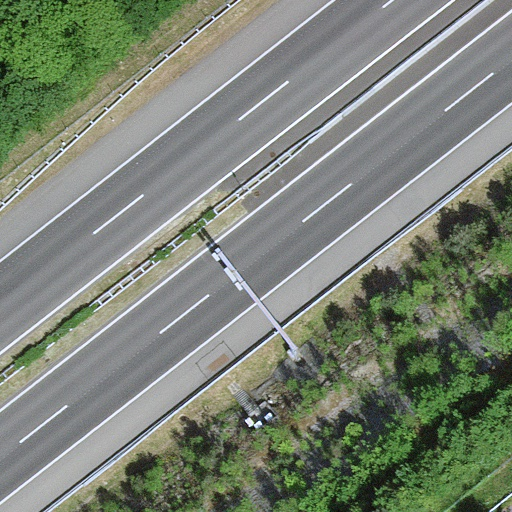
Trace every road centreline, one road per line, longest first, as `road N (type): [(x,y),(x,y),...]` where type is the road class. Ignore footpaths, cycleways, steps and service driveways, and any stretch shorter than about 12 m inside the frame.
road 1 (motorway): [(0,458),(511,59)]
road 2 (motorway): [(394,0),(0,306)]
